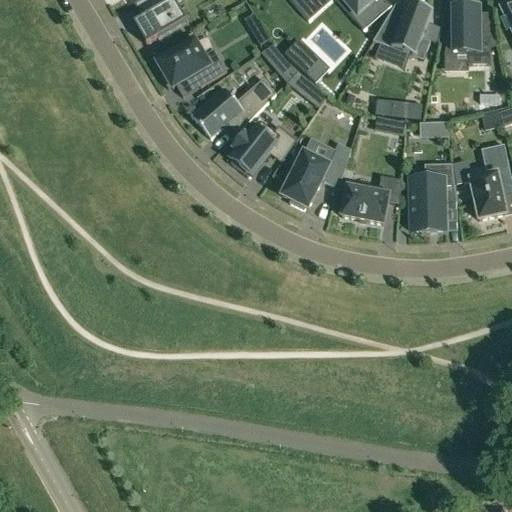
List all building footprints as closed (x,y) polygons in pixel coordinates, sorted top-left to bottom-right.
[(181,0),(144,0),(143,1),(151,15),(137,23),(141,31),(138,33),(147,47),(187,23),(175,4),(181,0)] [(311,0),(318,8),(327,0),(341,0),(358,18),(378,0),(311,0)] [(511,1),(499,8),(505,19),(502,20),(509,33),(511,31),(511,33),(511,1)] [(397,5),(373,44),(423,63),(430,44),(423,41),(433,14),(408,5),(407,9),(397,5)] [(469,10),(453,10),(453,27),(450,27),(444,56),(468,56),(468,67),(490,67),(490,42),(496,42),(491,16),(469,16),(469,10)] [(160,78),(168,91),(169,90),(169,89),(171,88),(172,91),(176,88),(193,78),(200,90),(227,74),(214,52),(204,58),(193,40),(169,53),(171,56),(157,65),(164,77),(162,78),(160,78)] [(319,63),(307,75),(316,83),(327,71),(319,63)] [(193,118),(192,118),(191,119),(211,142),(212,141),(212,140),(229,126),(238,137),(276,97),(263,82),(237,105),(224,90),(223,91),(224,92),(193,118)] [(317,90),(307,102),(319,111),(327,99),(317,90)] [(422,107),(410,106),(408,121),(420,122),(422,107)] [(482,117),(486,133),(501,129),(498,114),(482,117)] [(247,179),(249,176),(252,178),(271,154),(283,164),(296,143),(278,128),(273,134),(260,123),(247,139),(244,137),(233,151),(236,154),(230,161),(233,163),(230,166),(247,179)] [(304,155),(282,198),(291,203),(290,206),(304,213),(305,210),(308,211),(322,183),(339,191),(351,153),(339,147),(328,167),(304,155)] [(511,184),(504,148),(482,153),(486,174),(472,177),(469,163),(453,166),(457,187),(471,184),(479,223),(506,217),(501,193),(511,190),(511,184)] [(338,214),(342,215),(342,219),(383,228),(388,205),(399,208),(401,184),(382,179),(378,196),(348,189),(346,199),(341,198),(338,214)] [(446,233),(446,223),(457,223),(457,201),(445,201),(445,183),(410,184),(411,233),(420,233),(420,235),(421,235),(421,233),(446,233)]
